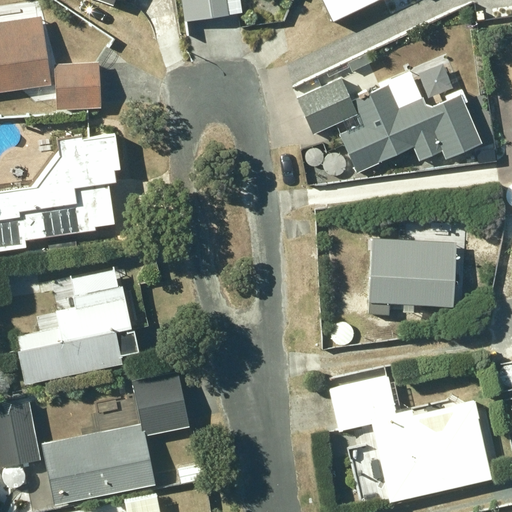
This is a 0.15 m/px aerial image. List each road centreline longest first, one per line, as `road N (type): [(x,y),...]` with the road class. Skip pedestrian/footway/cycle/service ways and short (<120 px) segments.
road 1 (residential): [(206,86),(236,93),(253,146),(269,296),(252,372)]
road 2 (residential): [(252,372),(219,316),(183,169),(186,113),(206,86)]
road 3 (residential): [(252,372),(276,511)]
